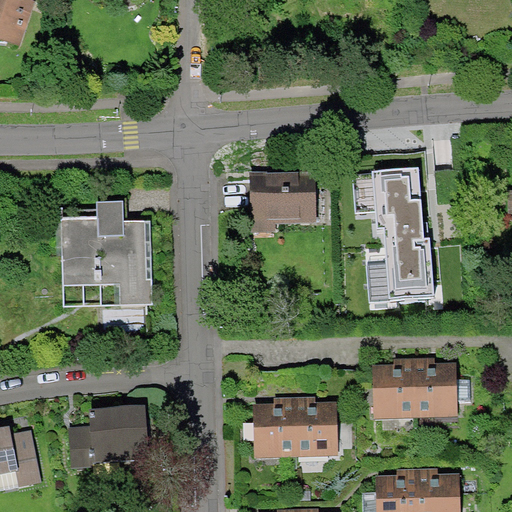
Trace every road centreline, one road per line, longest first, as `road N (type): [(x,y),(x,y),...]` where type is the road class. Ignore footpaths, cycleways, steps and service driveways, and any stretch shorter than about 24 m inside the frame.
road 1 (residential): [(511,109),(185,135)]
road 2 (residential): [(185,135),(198,373)]
road 3 (residential): [(0,388),(60,376),(198,373)]
road 4 (residential): [(185,135),(0,139)]
road 5 (residential): [(198,373),(205,511)]
road 6 (residential): [(194,0),(185,135)]
